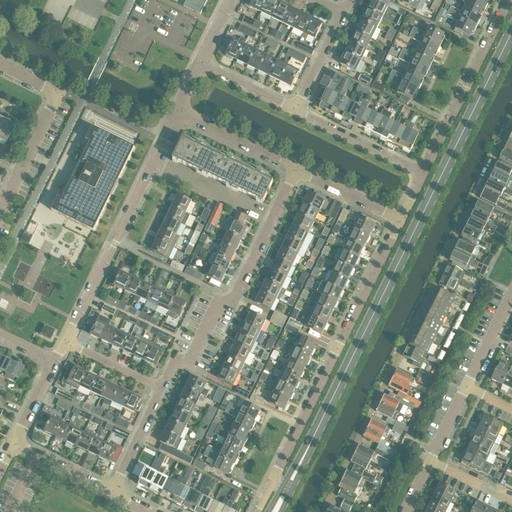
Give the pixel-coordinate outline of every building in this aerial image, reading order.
[(178,0),(176,3),(183,7),(195,12),(200,15),(207,0),(178,0)] [(261,13),(266,0),(247,0),(245,6),(249,9),(250,7),(261,13)] [(272,18),(279,3),(272,0),(266,0),(261,13),(272,18)] [(382,18),(387,7),(373,0),(372,0),(367,11),(382,18)] [(417,10),(421,0),(403,0),(402,3),(417,10)] [(481,15),(486,4),(477,0),(465,0),(468,1),(466,7),(481,15)] [(282,24),(290,8),(279,3),(272,18),(282,24)] [(436,13),(439,8),(433,5),(430,10),(436,13)] [(463,13),(451,7),(448,12),(476,26),(481,15),(466,7),(463,13)] [(293,29),(301,14),(290,8),(282,24),(293,29)] [(403,17),(407,11),(400,8),(397,14),(403,17)] [(470,37),(476,26),(448,12),(441,8),(438,15),(445,18),(446,17),(458,23),(455,29),(470,37)] [(377,29),(382,18),(367,11),(362,21),(377,29)] [(304,34),(311,19),(301,14),(293,29),(304,34)] [(253,28),(257,21),(245,16),(242,22),(253,28)] [(315,39),(322,24),(311,19),(304,34),(315,39)] [(259,31),(262,24),(257,21),(253,28),(259,31)] [(371,39),(377,29),(362,21),(356,32),(371,39)] [(249,37),(252,30),(241,25),(237,32),(249,37)] [(394,37),(397,31),(390,28),(387,34),(394,37)] [(411,33),(438,47),(444,35),(428,28),(425,34),(413,28),(411,32),(411,33)] [(275,39),(278,32),(272,29),(269,36),(275,39)] [(254,40),(258,33),(252,30),(249,37),(254,40)] [(405,30),(402,35),(409,38),(421,44),(418,50),(433,57),(438,47),(411,33),(405,30)] [(280,41),(284,35),(278,32),(275,39),(280,41)] [(366,50),(371,39),(356,32),(351,43),(366,50)] [(391,43),(394,37),(387,34),(384,39),(391,43)] [(244,45),(246,41),(240,38),(238,43),(233,40),(226,55),(237,61),(244,46),(244,45)] [(270,48),(274,41),(268,38),(264,45),(270,48)] [(290,46),(297,49),(300,43),(294,40),(290,46)] [(276,51),(279,44),(274,41),(270,48),(276,51)] [(300,43),(297,49),(307,55),(312,57),(315,50),(311,48),(300,43)] [(361,61),(366,50),(351,43),(346,54),(361,61)] [(248,66),(255,51),(244,46),(237,61),(248,66)] [(292,58),(295,52),(289,49),(286,55),(292,58)] [(401,53),(400,55),(428,68),(433,57),(418,50),(415,55),(403,49),(401,53)] [(383,59),(386,53),(379,50),(376,55),(383,59)] [(259,71),(266,56),(255,51),(248,66),(259,71)] [(295,52),(292,58),(303,63),(306,57),(295,52)] [(395,52),(393,57),(398,59),(410,65),(407,71),(422,79),(428,68),(400,55),(395,52)] [(355,72),(361,61),(346,54),(340,65),(355,72)] [(380,64),(383,59),(376,55),(373,61),(380,64)] [(269,77),(277,62),(266,56),(259,71),(269,77)] [(277,62),(269,77),(280,82),(288,67),(287,67),(289,63),(285,60),(283,65),(277,62)] [(291,87),(298,72),(288,67),(280,82),(291,87)] [(392,71),(390,76),(417,89),(422,79),(407,71),(404,77),(392,71)] [(333,80),(340,84),(338,88),(334,95),(322,89),(317,99),(322,102),(319,108),(330,113),(342,90),(344,86),(347,80),(336,74),(333,80)] [(369,87),(372,80),(361,75),(358,81),(369,87)] [(390,76),(387,81),(399,87),(396,93),(401,95),(398,101),(402,103),(406,105),(409,99),(412,100),(417,89),(390,76)] [(383,93),(386,87),(375,82),(372,88),(383,93)] [(342,119),(350,103),(343,99),(347,92),(342,90),(330,113),(342,119)] [(353,124),(365,101),(360,99),(357,106),(350,103),(342,119),(353,124)] [(364,130),(372,114),(366,110),(369,103),(365,101),(353,124),(364,130)] [(376,135),(387,112),(383,110),(379,117),(372,114),(364,130),(376,135)] [(387,141),(395,125),(388,122),(392,114),(387,112),(376,135),(387,141)] [(0,144),(4,146),(14,127),(0,120),(0,144)] [(398,147),(410,123),(406,121),(402,128),(395,125),(387,141),(398,147)] [(410,152),(418,136),(411,133),(415,125),(410,123),(398,147),(410,152)] [(54,205),(51,211),(58,214),(60,215),(60,216),(60,215),(66,218),(69,220),(69,219),(71,220),(71,221),(74,222),(76,223),(79,225),(79,224),(84,227),(85,228),(85,227),(87,228),(87,229),(93,232),(95,230),(94,229),(96,226),(96,227),(100,219),(99,219),(101,216),(102,215),(101,215),(103,212),(104,210),(105,207),(106,206),(107,203),(108,203),(108,202),(108,201),(110,198),(110,199),(110,197),(112,193),(113,193),(113,192),(115,188),(115,187),(117,183),(118,182),(118,181),(119,178),(120,179),(120,177),(121,174),(122,174),(122,173),(124,170),(125,168),(124,168),(126,165),(127,164),(126,164),(128,161),(132,154),(132,153),(133,150),(134,148),(128,145),(125,144),(126,144),(125,144),(119,141),(120,141),(117,140),(115,139),(112,137),(112,138),(110,137),(110,136),(107,135),(101,132),(99,131),(92,128),(89,134),(87,139),(86,139),(86,141),(87,142),(87,141),(89,142),(89,143),(90,143),(88,147),(88,146),(87,148),(88,148),(87,150),(86,150),(85,153),(84,155),(81,161),(79,164),(80,164),(72,179),(71,182),(68,188),(67,190),(65,193),(64,195),(63,196),(64,196),(62,200),(61,199),(61,200),(59,199),(59,198),(58,198),(57,199),(57,200),(54,205)] [(195,146),(183,140),(182,140),(173,160),(263,203),(267,195),(268,195),(269,193),(268,192),(273,183),(260,177),(262,172),(257,169),(255,174),(230,162),(233,158),(227,155),(225,160),(201,148),(203,144),(197,141),(195,146)] [(511,155),(504,152),(499,160),(511,166),(511,155)] [(511,170),(498,164),(493,173),(511,181),(511,170)] [(511,181),(493,173),(489,182),(511,192),(511,181)] [(511,192),(489,182),(485,190),(499,197),(501,198),(503,193),(511,197),(511,192)] [(485,190),(480,199),(511,215),(511,214),(511,209),(497,202),(499,197),(485,190)] [(309,193),(304,205),(319,212),(325,201),(324,201),(326,197),(315,191),(313,195),(309,193)] [(186,214),(191,203),(177,196),(172,207),(186,214)] [(503,214),(479,202),(474,211),(489,218),(491,214),(501,219),(510,223),(511,219),(511,218),(510,218),(503,214)] [(304,205),(298,215),(314,223),(319,212),(304,205)] [(336,220),(341,208),(335,205),(329,217),(330,218),(336,220)] [(190,215),(186,214),(172,207),(167,218),(181,225),(181,224),(185,226),(190,215)] [(205,209),(200,220),(205,223),(210,212),(205,209)] [(344,224),(349,212),(350,212),(344,209),(338,222),(344,224)] [(487,223),(489,218),(474,211),(470,220),(495,232),(497,228),(487,223)] [(214,227),(219,216),(213,213),(208,224),(213,226),(213,227),(214,227)] [(225,226),(223,231),(228,233),(242,240),(247,229),(241,226),(246,217),(237,213),(233,222),(228,220),(225,226)] [(298,215),(293,226),(309,234),(314,223),(298,215)] [(370,237),(375,225),(360,217),(354,229),(370,237)] [(176,236),(181,225),(167,218),(162,229),(176,236)] [(332,227),(336,220),(330,218),(327,224),(332,227)] [(495,232),(470,220),(466,229),(485,238),(487,233),(501,240),(503,236),(499,234),(495,232)] [(210,233),(213,227),(213,226),(208,224),(205,231),(210,233)] [(338,235),(341,228),(336,225),(332,232),(338,235)] [(293,226),(287,238),(303,245),(304,244),(309,234),(293,226)] [(327,238),(330,231),(325,228),(321,235),(327,238)] [(174,248),(179,237),(176,236),(162,229),(156,240),(174,248)] [(364,248),(370,237),(354,229),(349,240),(364,248)] [(461,238),(463,238),(477,245),(476,247),(480,249),(485,252),(488,245),(482,242),(485,238),(466,229),(461,238)] [(25,232),(21,240),(29,244),(33,236),(25,232)] [(228,233),(222,244),(236,251),(242,240),(228,233)] [(193,235),(190,242),(195,244),(198,238),(193,235)] [(203,249),(208,237),(203,235),(198,246),(203,249)] [(332,246),(336,239),(330,236),(327,243),(332,246)] [(287,238),(282,249),(298,256),(303,245),(287,238)] [(455,252),(474,261),(476,257),(472,255),(476,247),(477,245),(463,238),(461,242),(460,242),(455,252)] [(321,249),(325,242),(320,239),(316,246),(321,249)] [(169,259),(174,248),(156,240),(151,251),(169,259)] [(359,259),(364,248),(349,240),(343,251),(359,259)] [(222,244),(217,255),(231,262),(236,251),(222,244)] [(188,246),(185,253),(190,255),(193,249),(188,246)] [(327,257),(331,250),(325,247),(322,254),(327,257)] [(282,249),(277,259),(293,267),(298,256),(282,249)] [(316,260),(319,253),(314,250),(311,257),(316,260)] [(353,270),(359,259),(343,251),(338,262),(353,270)] [(455,252),(450,262),(453,263),(452,265),(464,271),(465,269),(468,264),(476,267),(478,263),(474,261),(455,252)] [(217,255),(212,266),(226,273),(231,262),(217,255)] [(322,268),(325,261),(320,258),(316,265),(322,268)] [(277,259),(271,270),(287,278),(293,267),(277,259)] [(482,265),(488,268),(491,261),(488,260),(486,263),(484,262),(482,265)] [(173,261),(170,267),(182,273),(184,267),(173,261)] [(311,270),(314,264),(309,261),(306,268),(311,270)] [(353,270),(338,262),(335,268),(331,266),(328,271),(332,273),(348,281),(353,270)] [(448,265),(443,275),(460,283),(476,292),(478,288),(462,280),(465,274),(448,265)] [(212,266),(207,277),(221,284),(226,273),(212,266)] [(479,275),(483,277),(488,268),(483,266),(479,275)] [(187,267),(184,274),(200,281),(203,275),(187,267)] [(316,279),(320,271),(314,269),(311,276),(316,279)] [(271,270),(266,281),(282,289),(287,278),(271,270)] [(113,276),(108,286),(113,289),(114,287),(125,292),(132,278),(120,272),(118,278),(113,276)] [(305,281),(309,275),(304,272),(301,279),(305,281)] [(343,292),(348,281),(332,273),(327,284),(343,292)] [(443,275),(438,285),(452,292),(455,294),(460,283),(443,275)] [(132,278),(125,292),(136,297),(143,283),(132,278)] [(311,290),(314,282),(309,280),(306,287),(311,290)] [(266,281),(261,292),(277,300),(282,289),(266,281)] [(343,292),(327,284),(321,281),(316,292),(322,295),(337,302),(343,292)] [(136,297),(133,302),(138,304),(140,299),(147,302),(153,288),(143,283),(136,297)] [(153,288),(147,302),(157,307),(164,293),(153,288)] [(455,298),(436,289),(432,299),(450,308),(455,298)] [(305,300),(309,293),(304,291),(300,298),(305,300)] [(261,292),(255,303),(271,311),(277,300),(261,292)] [(164,293),(157,307),(169,312),(175,298),(164,293)] [(293,294),(288,305),(292,308),(298,296),(293,294)] [(332,313),(337,302),(322,295),(316,306),(332,313)] [(117,308),(120,302),(108,296),(105,303),(117,308)] [(169,312),(167,316),(171,318),(173,314),(179,317),(186,303),(175,298),(169,312)] [(432,299),(427,308),(445,317),(450,308),(432,299)] [(124,311),(127,306),(121,303),(121,302),(120,302),(117,308),(124,311)] [(114,317),(116,311),(104,305),(101,311),(114,317)] [(327,324),(332,313),(316,306),(311,317),(327,324)] [(135,317),(138,311),(131,308),(128,313),(135,317)] [(441,326),(445,317),(427,308),(423,317),(441,326)] [(285,324),(287,318),(275,312),(272,318),(285,324)] [(125,322),(127,316),(120,313),(118,318),(125,322)] [(146,322),(149,316),(141,313),(139,318),(146,322)] [(261,332),(266,321),(250,313),(245,324),(261,332)] [(90,336),(101,341),(108,327),(110,323),(111,322),(99,316),(97,322),(90,336)] [(321,335),(327,324),(311,317),(306,327),(321,335)] [(418,326),(436,335),(441,326),(423,317),(418,326)] [(135,327),(138,321),(131,318),(128,323),(135,327)] [(157,327),(160,321),(152,318),(150,323),(157,327)] [(282,329),(285,324),(272,318),(270,323),(282,329)] [(299,331),(302,325),(290,319),(287,325),(299,331)] [(175,335),(178,329),(163,322),(160,329),(175,335)] [(146,332),(149,327),(142,323),(139,329),(146,332)] [(255,343),(261,332),(245,324),(239,335),(255,343)] [(297,336),(299,331),(287,325),(285,330),(297,336)] [(414,335),(432,344),(436,335),(418,326),(414,335)] [(50,340),(55,332),(45,327),(41,335),(50,340)] [(112,346),(119,332),(108,327),(101,341),(112,346)] [(156,337),(159,331),(153,328),(150,334),(156,337)] [(168,343),(171,337),(159,331),(156,337),(168,343)] [(123,351),(130,337),(119,332),(112,346),(123,351)] [(134,356),(142,338),(136,335),(134,339),(130,337),(123,351),(134,356)] [(250,354),(255,343),(239,335),(234,346),(250,354)] [(414,335),(409,345),(427,354),(432,344),(414,335)] [(298,342),(295,349),(311,357),(316,345),(301,338),(299,337),(296,341),(298,342)] [(145,362),(153,344),(142,338),(134,356),(145,362)] [(281,350),(285,343),(279,340),(276,347),(281,350)] [(156,367),(163,353),(164,350),(159,348),(160,347),(153,344),(145,362),(156,367)] [(245,364),(250,354),(234,346),(229,357),(245,364)] [(408,346),(403,357),(414,362),(412,366),(420,370),(425,360),(428,361),(430,357),(408,346)] [(295,349),(290,360),(306,367),(311,357),(295,349)] [(276,361),(279,354),(274,351),(271,358),(276,361)] [(0,384),(10,363),(0,357),(0,384)] [(239,376),(245,364),(229,357),(223,368),(239,376)] [(290,360),(285,370),(300,378),(304,371),(306,367),(290,360)] [(502,386),(510,369),(504,366),(506,363),(501,361),(499,364),(491,380),(502,386)] [(271,372),(274,365),(269,362),(265,369),(271,372)] [(14,385),(22,368),(10,363),(0,384),(0,386),(3,388),(7,381),(14,385)] [(79,387),(80,387),(87,374),(75,368),(72,373),(68,371),(62,383),(71,388),(77,391),(79,387)] [(234,387),(239,376),(223,368),(218,379),(234,387)] [(511,390),(511,370),(510,369),(502,386),(511,390)] [(285,370),(279,381),(295,389),(300,378),(285,370)] [(415,380),(397,371),(392,379),(408,387),(409,383),(412,385),(414,381),(422,385),(421,386),(427,389),(430,384),(429,384),(416,377),(415,380)] [(429,384),(432,378),(419,372),(416,377),(429,384)] [(265,383),(269,376),(263,373),(260,380),(265,383)] [(91,392),(97,379),(87,374),(80,387),(91,392)] [(206,398),(209,392),(204,390),(206,384),(191,377),(186,388),(201,395),(206,398)] [(101,398),(108,384),(97,379),(91,392),(101,398)] [(408,387),(392,379),(388,387),(399,393),(397,397),(414,406),(414,405),(419,407),(421,404),(416,402),(406,397),(411,388),(408,387)] [(279,381),(274,392),(289,400),(295,389),(279,381)] [(110,407),(112,403),(119,389),(108,384),(101,398),(101,399),(105,401),(104,404),(110,407)] [(196,406),(201,395),(186,388),(181,399),(196,406)] [(247,399),(250,394),(238,388),(235,393),(247,399)] [(123,408),(130,394),(119,389),(112,403),(123,408)] [(223,397),(225,392),(219,389),(216,394),(223,397)] [(72,404),(75,398),(58,390),(55,396),(72,404)] [(274,392),(268,404),(284,411),(289,400),(274,392)] [(414,406),(397,397),(390,393),(388,398),(384,396),(380,404),(399,414),(404,416),(408,408),(412,410),(414,406)] [(138,413),(142,405),(138,404),(141,399),(130,394),(123,408),(134,413),(135,411),(138,413)] [(262,407),(265,401),(253,395),(250,401),(262,407)] [(78,407),(81,401),(75,398),(72,404),(78,407)] [(191,417),(196,406),(181,399),(176,410),(191,417)] [(224,401),(221,406),(226,408),(256,422),(258,417),(256,416),(259,410),(244,403),(245,401),(240,399),(236,407),(229,403),(224,401)] [(68,412),(70,406),(59,401),(56,407),(68,412)] [(89,412),(92,407),(85,404),(83,409),(89,412)] [(395,420),(399,414),(380,404),(376,412),(394,421),(395,420)] [(221,406),(219,411),(224,413),(236,419),(233,425),(249,432),(252,426),(253,427),(256,422),(226,408),(221,406)] [(214,415),(217,410),(210,407),(208,412),(214,415)] [(79,417),(82,412),(75,408),(72,414),(79,417)] [(100,417),(103,412),(96,409),(93,414),(100,417)] [(186,428),(191,417),(176,410),(171,420),(186,428)] [(212,421),(214,415),(208,412),(205,418),(212,421)] [(90,422),(92,417),(85,413),(83,419),(90,422)] [(111,422),(114,417),(107,414),(104,419),(111,422)] [(499,435),(503,426),(480,414),(478,418),(482,421),(480,426),(499,435)] [(58,421),(51,418),(45,432),(56,437),(63,424),(62,424),(64,421),(59,418),(58,421)] [(127,430),(129,424),(118,418),(115,424),(127,430)] [(101,427),(103,422),(96,419),(94,424),(101,427)] [(181,439),(186,428),(171,420),(165,431),(181,439)] [(371,421),(367,430),(383,437),(384,434),(387,435),(390,430),(371,421)] [(403,431),(405,426),(397,422),(394,427),(403,431)] [(73,429),(75,426),(70,423),(68,426),(63,424),(56,437),(67,443),(73,429)] [(214,423),(211,428),(216,430),(245,444),(247,439),(246,438),(249,432),(233,425),(230,431),(218,425),(214,423)] [(111,433),(114,427),(107,424),(105,429),(111,432),(111,433)] [(499,435),(480,426),(477,431),(473,429),(471,433),(480,438),(489,442),(494,444),(499,435)] [(123,438),(125,432),(114,427),(111,433),(123,438)] [(400,436),(403,431),(394,427),(392,432),(400,436)] [(211,428),(209,432),(214,434),(214,435),(226,441),(223,447),(238,454),(241,448),(243,449),(245,444),(216,430),(211,428)] [(84,434),(73,429),(67,443),(77,448),(84,434)] [(367,430),(363,438),(379,445),(376,450),(390,456),(394,458),(396,454),(392,452),(393,450),(385,446),(387,443),(384,442),(381,440),(383,437),(367,430)] [(182,439),(181,439),(165,431),(160,443),(162,443),(165,445),(161,452),(179,460),(182,454),(177,451),(182,439)] [(95,439),(97,435),(92,433),(90,437),(84,434),(77,448),(88,453),(95,439)] [(201,442),(204,437),(198,433),(195,439),(201,442)] [(490,453),(494,444),(489,442),(480,438),(471,433),(469,436),(473,439),(471,444),(490,453)] [(99,458),(106,444),(95,439),(88,453),(99,458)] [(110,463),(117,449),(106,444),(99,458),(110,463)] [(490,453),(471,444),(468,449),(464,447),(462,451),(486,463),(490,453)] [(359,446),(355,455),(370,463),(372,459),(375,461),(377,456),(388,461),(390,456),(376,450),(374,454),(359,446)] [(208,447),(206,452),(235,465),(237,461),(236,460),(238,454),(223,447),(220,452),(208,447)] [(481,472),(486,463),(462,451),(460,454),(464,457),(462,462),(481,472)] [(206,452),(203,456),(215,462),(212,468),(228,476),(231,470),(232,470),(235,465),(206,452)] [(190,466),(193,459),(182,454),(179,460),(190,466)] [(501,462),(504,457),(498,454),(496,459),(501,462)] [(146,469),(138,485),(149,491),(161,468),(166,457),(162,455),(157,465),(153,473),(146,469)] [(355,455),(351,463),(355,465),(365,470),(362,474),(375,480),(381,483),(383,479),(372,473),(373,471),(373,469),(371,468),(372,467),(368,466),(370,463),(355,455)] [(204,472),(207,466),(196,460),(193,467),(204,472)] [(161,468),(149,491),(161,497),(169,480),(162,477),(165,470),(161,468)] [(346,472),(342,480),(357,488),(361,489),(362,486),(365,481),(368,482),(373,485),(375,480),(362,474),(360,479),(350,474),(346,472)] [(499,480),(501,475),(496,472),(493,478),(499,480)] [(169,480),(161,497),(171,502),(183,478),(179,477),(176,484),(169,480)] [(191,491),(183,508),(191,511),(194,511),(205,490),(206,490),(212,479),(207,477),(202,488),(198,495),(191,491)] [(183,478),(171,502),(183,508),(191,491),(184,488),(188,481),(183,478)] [(341,490),(338,497),(344,500),(353,504),(357,497),(358,498),(362,490),(361,489),(357,488),(342,480),(338,488),(341,490)] [(451,503),(456,492),(440,484),(434,495),(451,503)] [(205,490),(194,511),(208,511),(213,502),(207,499),(211,492),(206,490),(205,490)] [(228,501),(222,511),(232,511),(230,511),(233,503),(239,492),(235,490),(229,501),(228,501)] [(442,511),(446,511),(451,503),(434,495),(429,506),(442,511)] [(213,502),(208,511),(222,511),(228,501),(224,499),(221,506),(213,502)] [(340,508),(347,511),(348,511),(349,511),(353,504),(344,500),(340,508)] [(485,511),(488,507),(477,502),(471,511),(485,511)]
